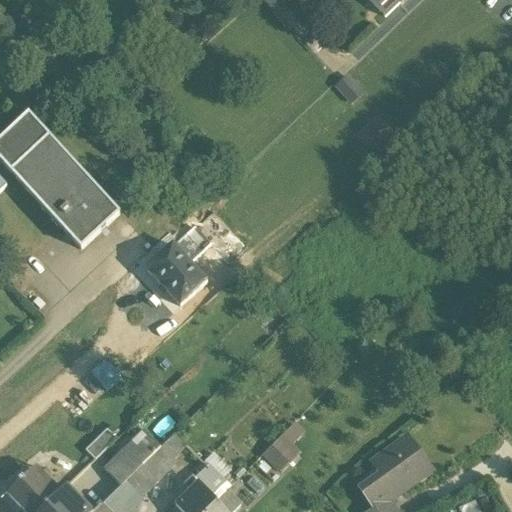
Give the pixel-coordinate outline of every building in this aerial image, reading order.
[(368,0),(385,18),(403,0),(368,0)] [(360,90),(345,74),(335,84),(350,100),(360,90)] [(119,216),(30,119),(0,146),(0,163),(81,251),(119,216)] [(194,228),(173,247),(191,267),(210,245),(194,228)] [(156,246),(141,260),(148,268),(163,255),(156,246)] [(173,247),(173,246),(163,255),(148,268),(146,271),(179,308),(206,283),(191,267),(173,247)] [(38,299),(34,304),(40,311),(45,306),(38,299)] [(107,431),(85,452),(95,462),(117,441),(107,431)] [(144,432),(104,471),(121,489),(142,469),(143,468),(142,468),(151,459),(161,450),(144,432)] [(196,457),(174,436),(165,446),(177,457),(187,467),(196,457)] [(406,440),(375,464),(384,476),(363,491),(376,509),(389,503),(430,473),(406,440)] [(165,446),(161,450),(151,459),(167,473),(177,464),(174,461),(177,457),(165,446)] [(288,465),(271,448),(263,457),(280,473),(288,465)] [(226,493),(235,484),(224,474),(228,471),(211,456),(195,471),(200,476),(208,469),(218,479),(206,492),(216,503),(226,493)] [(167,473),(151,459),(142,468),(143,468),(142,469),(157,484),(167,473)] [(157,484),(142,469),(121,489),(117,494),(128,504),(136,511),(139,511),(147,505),(141,500),(157,484)] [(200,476),(195,481),(206,492),(218,479),(208,469),(200,476)] [(22,511),(43,511),(57,499),(32,474),(23,483),(22,482),(19,485),(20,486),(8,497),(22,511)] [(206,492),(195,481),(187,488),(191,493),(176,508),(179,511),(206,511),(216,503),(206,492)] [(226,493),(240,507),(242,506),(232,496),(242,486),(238,482),(235,484),(226,493)] [(89,511),(67,489),(57,499),(43,511),(89,511)] [(206,511),(235,511),(240,507),(226,493),(216,503),(206,511)] [(117,494),(102,508),(106,511),(128,511),(125,508),(128,504),(117,494)] [(376,509),(370,511),(394,511),(389,503),(376,509)]
